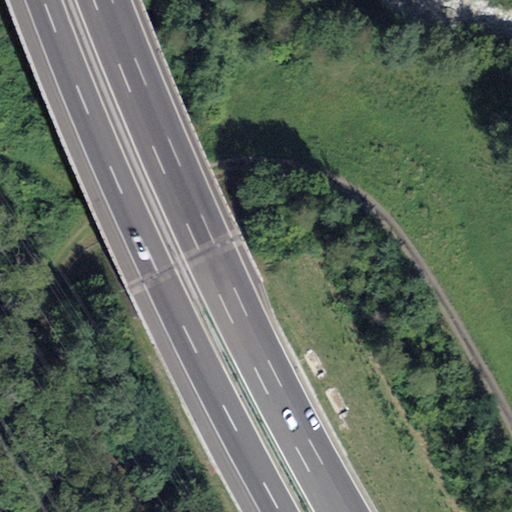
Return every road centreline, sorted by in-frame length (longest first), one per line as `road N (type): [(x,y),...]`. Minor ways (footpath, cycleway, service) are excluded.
road 1 (track): [(142,511),(55,355),(52,296),(78,239),(228,167),(302,169),(358,195),(412,255),(511,425)]
road 2 (motorway): [(343,511),(286,411),(111,0)]
road 3 (motorway): [(52,0),(278,511)]
